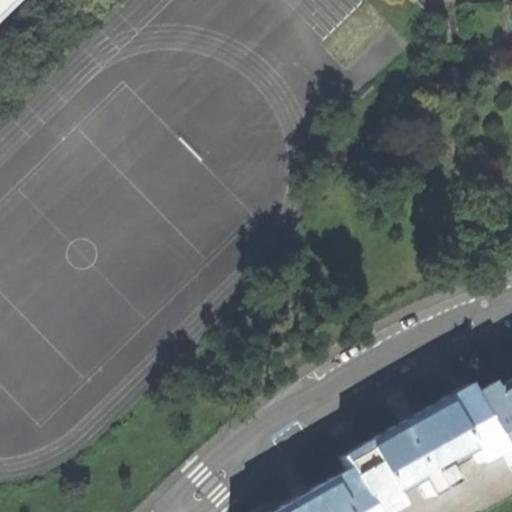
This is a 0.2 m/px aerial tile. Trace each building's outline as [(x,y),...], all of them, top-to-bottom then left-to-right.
[(0,0),(0,8),(8,0),(0,0)] [(436,45),(450,42),(445,19),(432,22),(436,45)] [(489,385),(469,396),(500,450),(511,470),(511,378),(492,390),(489,385)] [(338,459),(344,470),(368,511),(386,511),(397,506),(392,496),(416,482),(425,499),(453,483),(444,467),(468,453),(475,464),(500,450),(469,396),(464,388),(398,424),(400,428),(396,430),(391,433),(389,430),(338,459)] [(251,511),(368,511),(344,470),(290,501),(281,506),(276,498),(251,511)]
